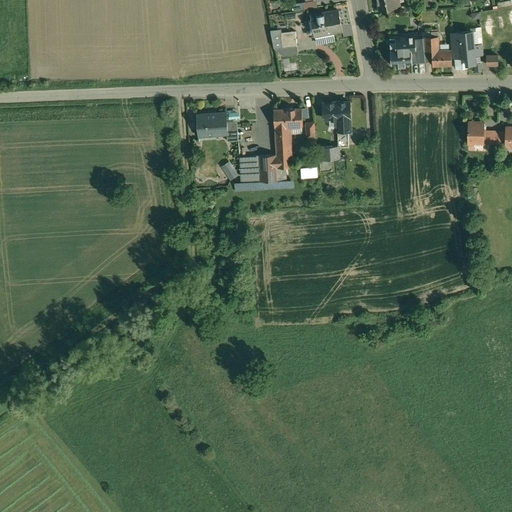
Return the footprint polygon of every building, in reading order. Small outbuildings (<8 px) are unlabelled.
[(377,0),(379,11),(396,8),(396,7),(400,6),(400,2),(398,2),(397,0),(377,0)] [(510,0),(497,3),(498,9),(511,6),(510,0)] [(339,10),(311,15),(315,35),(316,35),(315,33),(333,30),(333,32),(342,30),(339,10)] [(296,31),(275,33),(275,29),(271,30),(274,48),(297,46),(296,31)] [(438,31),(431,31),(431,36),(424,37),(425,50),(425,51),(432,50),(432,62),(433,66),(452,65),(451,49),(439,50),(438,31)] [(472,32),(452,33),(454,57),(466,56),(467,64),(475,63),(474,54),(484,54),(483,45),(482,45),(482,47),(482,45),(473,45),(472,32)] [(409,36),(390,37),(391,48),(390,48),(392,65),(412,63),(411,51),(417,51),(424,50),(423,35),(422,35),(422,40),(412,40),(411,37),(413,37),(413,35),(409,35),(409,36)] [(424,50),(417,51),(418,63),(425,62),(424,50)] [(432,62),(432,50),(425,51),(425,50),(424,50),(425,62),(432,62)] [(477,56),(478,65),(474,65),(475,72),(483,71),(481,56),(477,56)] [(497,56),(486,56),(486,65),(498,65),(497,56)] [(350,101),(323,102),(324,118),(332,118),(332,119),(337,119),(338,131),(351,130),(350,101)] [(307,107),(274,109),(275,127),(290,126),(303,125),(302,116),(307,116),(307,107)] [(226,112),(197,115),(199,137),(200,137),(200,134),(216,133),(216,135),(227,134),(227,125),(226,112)] [(484,122),(474,122),(473,120),(471,122),(468,122),(468,143),(475,143),(475,146),(483,146),(483,144),(484,131),(484,122)] [(314,122),(306,123),(307,137),(309,137),(309,146),(316,146),(314,122)] [(236,125),(227,125),(227,134),(227,142),(238,141),(236,125)] [(276,154),(241,156),(242,182),(284,180),(284,167),(292,167),(290,126),(275,127),(276,154)] [(498,131),(484,131),(483,144),(497,144),(497,133),(498,133),(498,131)] [(339,145),(318,146),(319,160),(340,158),(339,145)] [(238,174),(230,161),(222,166),(230,179),(238,174)]
